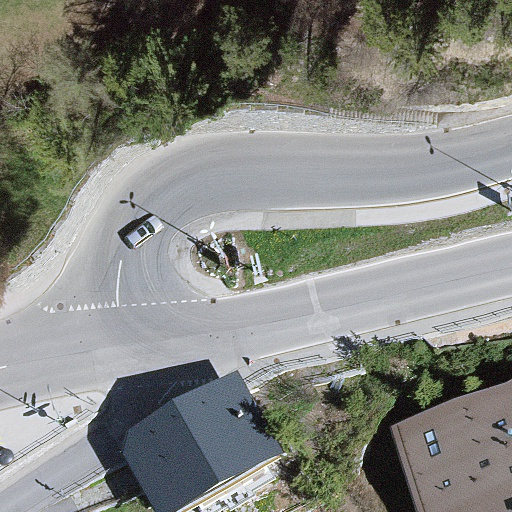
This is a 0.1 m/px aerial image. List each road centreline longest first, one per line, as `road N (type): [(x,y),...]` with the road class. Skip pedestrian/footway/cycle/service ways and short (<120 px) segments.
road 1 (tertiary): [(511,150),(425,168),(246,180),(194,216)]
road 2 (secondary): [(511,264),(228,322)]
road 3 (secondary): [(194,216),(166,201),(134,198),(102,205),(75,223),(46,278),(59,340)]
road 4 (residential): [(136,385),(71,459),(0,507)]
